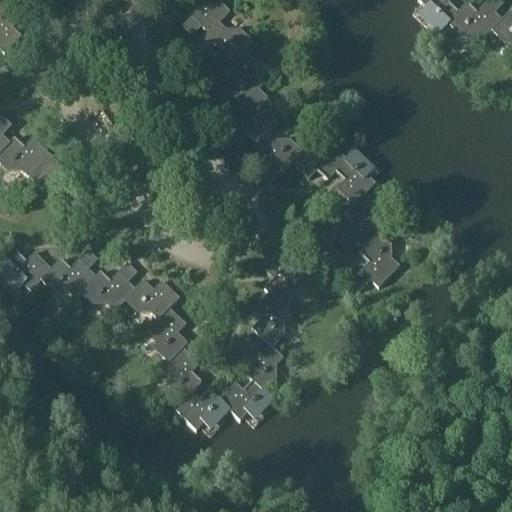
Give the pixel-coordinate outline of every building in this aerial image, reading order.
[(0,0),(0,1),(1,2),(12,12),(13,12),(23,0),(0,0)] [(191,20),(182,29),(192,39),(201,29),(208,36),(218,25),(219,26),(230,14),(222,7),(221,0),(189,0),(189,1),(193,5),(197,1),(203,7),(191,20)] [(420,0),(418,3),(426,10),(426,24),(439,37),(447,27),(458,16),(457,15),(454,12),(451,16),(444,10),(453,0),(420,0)] [(458,16),(447,27),(460,39),(474,39),(481,46),(492,35),(491,35),(502,23),(501,23),(495,17),(504,7),(496,0),(491,0),(485,7),(473,20),(466,14),(470,10),(466,6),(457,15),(458,16)] [(0,52),(4,57),(21,39),(8,27),(14,21),(18,24),(22,20),(13,12),(12,12),(1,2),(0,2),(0,52)] [(502,23),(491,35),(492,35),(504,47),(511,46),(511,22),(511,20),(511,15),(510,14),(501,23),(502,23)] [(225,32),(219,26),(218,25),(208,36),(197,47),(214,64),(226,51),(233,57),(229,61),(232,64),(233,64),(244,53),(252,45),(239,32),(225,32)] [(226,92),(217,101),(227,111),(236,101),(242,108),(243,108),(258,92),(259,92),(264,86),(257,79),(256,65),(244,53),(233,64),(232,64),(224,73),(228,77),(231,73),(238,79),(226,92)] [(271,104),(259,92),(258,92),(243,108),(242,108),(238,112),(242,116),(246,112),(252,118),(240,130),(257,146),(257,147),(268,136),(279,125),(271,118),(271,104)] [(0,155),(9,146),(9,145),(2,139),(11,130),(1,120),(0,121),(0,155)] [(254,165),(245,174),(255,184),(264,174),(276,162),(282,168),(279,171),(283,175),(292,166),(291,165),(302,154),(301,154),(289,142),(275,143),(268,136),(257,147),(257,146),(246,157),(254,165)] [(9,146),(0,155),(0,167),(7,174),(21,173),(25,177),(42,194),(63,172),(46,155),(32,142),(20,154),(14,148),(17,145),(13,141),(9,145),(9,146)] [(312,143),(301,154),(302,154),(291,165),(292,166),(308,182),(320,169),(327,175),(323,179),(327,183),(336,174),(335,174),(346,162),(333,150),(320,150),(312,143)] [(335,174),(336,174),(339,177),(342,173),(348,179),(336,192),(353,208),(354,208),(365,197),(375,187),(367,179),(367,165),(354,153),(346,162),(335,174)] [(347,236),(337,245),(347,255),(357,245),(363,252),(364,252),(379,236),(379,237),(383,232),(385,230),(383,228),(378,223),(377,209),(365,197),(354,208),(353,208),(345,217),(349,221),(352,217),(359,223),(347,236)] [(361,275),(352,284),(362,294),(371,284),(378,292),(383,286),(399,269),(392,262),(391,248),(383,241),(379,237),(379,236),(364,252),(363,252),(359,256),(363,260),(367,256),(373,262),(361,275)] [(51,272),(40,283),(41,283),(53,295),(67,295),(75,302),(81,296),(80,296),(95,280),(95,279),(88,273),(97,263),(87,254),(78,263),(66,276),(60,270),(63,266),(59,263),(51,272)] [(0,270),(0,278),(8,287),(9,287),(22,287),(30,294),(41,283),(40,283),(51,272),(34,256),(22,268),(16,262),(19,259),(15,255),(0,270)] [(264,292),(268,296),(269,296),(285,311),(297,298),(297,284),(304,277),(282,256),(265,273),(278,285),(272,292),(268,288),(264,292)] [(95,280),(80,296),(81,296),(93,308),(107,307),(114,315),(125,304),(124,304),(135,292),(128,286),(137,277),(127,267),(106,289),(100,283),(103,279),(99,275),(95,279),(95,280)] [(135,292),(124,304),(125,304),(137,316),(151,316),(157,322),(158,323),(169,311),(169,312),(179,301),(172,294),(162,284),(150,297),(143,291),(147,287),(143,283),(135,292)] [(252,332),(261,340),(272,351),(273,350),(284,338),(284,324),(291,316),(285,311),(269,296),(268,296),(252,313),(265,325),(259,331),(255,328),(252,332)] [(155,354),(167,366),(168,366),(183,351),(188,346),(183,342),(180,346),(174,340),(186,328),(169,312),(169,311),(158,323),(157,322),(147,333),(155,340),(155,354)] [(245,338),(235,348),(245,357),(257,369),(251,375),(248,372),(244,376),(253,385),(253,384),(264,395),(265,395),(277,382),(276,368),(284,361),(273,350),(272,351),(261,340),(254,347),(245,338)] [(167,366),(161,372),(169,380),(169,393),(181,405),(182,406),(191,396),(192,396),(201,386),(197,382),(194,386),(188,380),(200,367),(183,351),(168,366),(167,366)] [(219,402),(218,403),(230,413),(229,414),(240,424),(248,416),(262,416),(274,403),(268,398),(265,395),(264,395),(253,384),(253,385),(250,388),(253,391),(247,398),(235,386),(219,402)] [(181,405),(174,413),(181,420),(196,434),(204,426),(218,425),(229,414),(230,413),(218,403),(219,402),(210,393),(206,398),(210,401),(204,407),(192,396),(191,396),(182,406),(181,405)]
